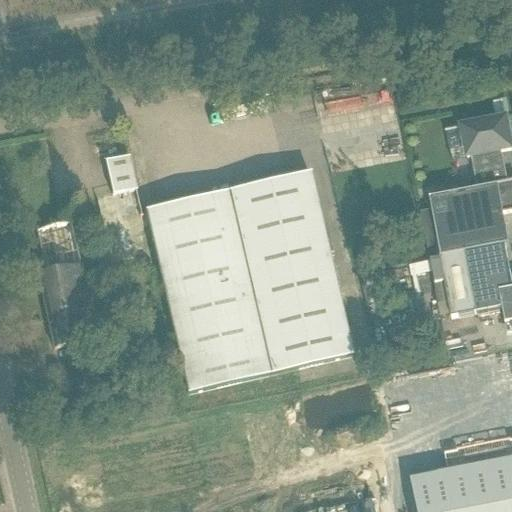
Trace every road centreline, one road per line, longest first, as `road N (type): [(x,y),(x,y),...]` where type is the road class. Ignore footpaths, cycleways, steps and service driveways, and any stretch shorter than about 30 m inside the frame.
road 1 (unknown): [(0,132),(170,98)]
road 2 (residential): [(28,511),(0,384)]
